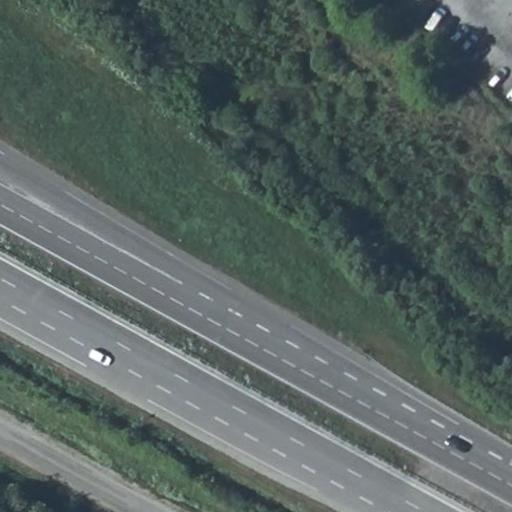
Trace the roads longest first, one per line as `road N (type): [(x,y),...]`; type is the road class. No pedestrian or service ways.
road 1 (trunk): [(0,278),(424,511)]
road 2 (trunk): [(511,485),(201,315)]
road 3 (trunk): [(201,315),(158,258),(0,161)]
road 4 (trunk): [(201,315),(0,204)]
road 5 (tertiary): [(156,511),(0,428)]
